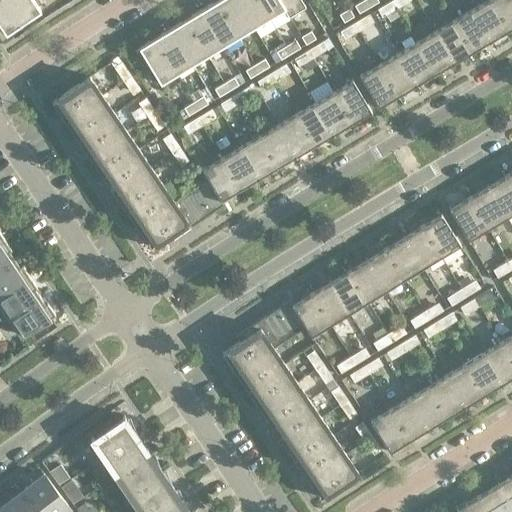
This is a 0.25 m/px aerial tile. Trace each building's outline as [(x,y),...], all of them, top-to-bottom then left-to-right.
[(0,0),(0,14),(21,0),(0,0)] [(40,10),(33,0),(21,0),(0,14),(0,25),(5,34),(40,10)] [(238,36),(216,0),(201,9),(223,45),(238,36)] [(254,27),(237,0),(216,0),(238,36),(254,27)] [(269,17),(258,0),(237,0),(254,27),(269,17)] [(258,0),(269,17),(284,8),(279,0),(258,0)] [(301,0),(279,0),(284,8),(289,16),(305,6),(301,0)] [(368,6),(364,0),(360,0),(354,4),(358,12),(368,6)] [(397,7),(392,0),(390,0),(378,8),(382,15),(397,7)] [(508,28),(491,0),(484,0),(471,8),(490,40),(491,40),(490,39),(508,28)] [(511,0),(491,0),(508,28),(511,25),(511,0)] [(339,13),(343,21),(353,15),(349,7),(339,13)] [(490,40),(471,8),(453,19),(471,50),(489,39),(490,40)] [(223,45),(201,9),(185,19),(208,55),(223,45)] [(374,20),(369,13),(355,21),(360,29),(374,20)] [(208,55),(185,19),(170,28),(192,64),(208,55)] [(471,50),(453,19),(434,30),(453,62),(454,62),(453,61),(471,50)] [(360,29),(355,21),(341,30),(345,37),(360,29)] [(192,64),(170,28),(155,38),(177,74),(192,64)] [(300,35),(305,43),(315,37),(310,29),(300,35)] [(453,62),(434,30),(416,41),(434,72),(452,61),(453,62)] [(177,74),(155,38),(139,47),(161,83),(177,74)] [(295,38),(285,44),(290,52),(300,46),(295,38)] [(327,48),(322,40),(308,49),(312,56),(327,48)] [(434,72),(416,41),(397,52),(416,84),(417,84),(416,83),(434,72)] [(290,52),(285,44),(276,50),(280,58),(290,52)] [(312,56),(308,49),(294,57),(298,65),(312,56)] [(416,84),(397,52),(378,63),(397,94),(415,83),(415,84),(416,84)] [(264,57),(254,63),(259,71),(269,65),(264,57)] [(130,75),(121,61),(114,66),(123,80),(130,75)] [(259,71),(254,63),(245,69),(249,77),(259,71)] [(290,70),(285,63),(271,71),(275,79),(290,70)] [(397,94),(378,63),(360,74),(360,73),(358,74),(378,107),(379,106),(379,105),(397,94)] [(275,79),(271,71),(257,80),(261,87),(275,79)] [(102,94),(89,75),(51,101),(64,120),(102,94)] [(140,89),(130,75),(123,80),(132,94),(140,89)] [(234,75),(224,81),(229,89),(238,83),(234,75)] [(351,80),(332,90),(351,121),(369,111),(369,112),(371,111),(351,78),(350,79),(351,80)] [(229,89),(224,81),(214,87),(219,95),(229,89)] [(253,92),(248,85),(234,94),(238,101),(253,92)] [(351,121),(332,90),(314,101),(333,133),(333,132),(351,121)] [(114,112),(102,94),(64,120),(76,138),(114,112)] [(203,94),(193,100),(198,108),(208,102),(203,94)] [(238,101),(234,94),(220,102),(224,110),(238,101)] [(154,111),(145,97),(138,102),(147,116),(154,111)] [(198,108),(193,100),(183,106),(188,114),(198,108)] [(333,133),(314,101),(295,112),(314,143),(332,133),(332,134),(333,133)] [(216,115),(211,107),(197,116),(201,123),(216,115)] [(164,124),(154,111),(147,116),(157,129),(164,124)] [(126,130),(114,112),(76,138),(88,156),(126,130)] [(314,143),(295,112),(277,123),(296,155),(296,154),(314,143)] [(201,123),(197,116),(183,125),(187,132),(201,123)] [(296,155),(277,123),(258,134),(277,165),(295,155),(295,156),(296,155)] [(138,148),(126,130),(88,156),(100,173),(138,148)] [(179,146),(169,133),(162,138),(171,151),(179,146)] [(277,165),(258,134),(240,145),(259,177),(258,176),(277,165)] [(259,177),(240,145),(221,156),(239,187),(257,177),(258,178),(259,177)] [(188,160),(179,146),(171,151),(181,165),(188,160)] [(150,166),(138,148),(100,173),(113,191),(150,166)] [(239,187),(221,156),(203,167),(202,166),(201,167),(207,177),(208,177),(221,199),(221,198),(239,187)] [(162,184),(150,166),(113,191),(125,209),(162,184)] [(511,211),(511,184),(506,174),(488,184),(487,183),(486,184),(505,216),(511,211)] [(207,177),(173,200),(175,201),(137,227),(150,246),(168,234),(171,239),(224,203),(221,198),(221,199),(208,177),(207,177)] [(175,201),(173,200),(162,184),(125,209),(137,227),(175,201)] [(505,216),(486,184),(486,185),(468,196),(487,227),(505,216)] [(487,227),(468,196),(450,206),(450,205),(448,206),(468,239),(469,238),(469,237),(487,227)] [(439,213),(421,224),(440,255),(458,244),(459,245),(460,244),(440,211),(439,212),(439,213)] [(440,255),(421,224),(403,235),(403,234),(402,234),(422,266),(440,255)] [(422,266),(402,234),(402,235),(402,236),(385,247),(403,277),(422,266)] [(11,248),(3,236),(0,238),(0,265),(14,256),(9,249),(11,248)] [(403,277),(385,247),(367,257),(366,256),(365,257),(385,289),(403,277)] [(19,264),(14,256),(0,265),(0,293),(28,274),(21,263),(19,264)] [(385,289),(365,257),(366,258),(348,269),(366,300),(385,289)] [(511,268),(507,260),(492,269),(497,276),(511,268)] [(366,300),(348,269),(330,280),(329,279),(348,311),(366,300)] [(36,285),(28,274),(0,293),(0,303),(8,315),(39,294),(34,287),(36,285)] [(348,311),(329,279),(328,280),(329,281),(311,292),(330,322),(348,311)] [(475,279),(460,288),(465,295),(479,287),(475,279)] [(465,295),(460,288),(446,296),(451,304),(465,295)] [(493,296),(488,289),(474,297),(478,305),(493,296)] [(311,292),(293,303),(292,304),(305,325),(311,335),(312,334),(312,333),(330,322),(311,292)] [(44,302),(39,294),(8,315),(21,335),(54,312),(46,300),(44,302)] [(478,305),(474,297),(460,306),(464,313),(478,305)] [(222,352),(234,371),(271,345),(272,345),(273,347),(305,325),(292,304),(293,303),(290,298),(256,321),(236,334),(240,340),(222,352)] [(438,301),(423,310),(428,318),(442,309),(438,301)] [(428,318),(423,310),(409,319),(414,326),(428,318)] [(456,318),(451,311),(437,319),(441,327),(456,318)] [(441,327),(437,319),(423,328),(427,335),(441,327)] [(401,324),(387,333),(391,340),(405,331),(401,324)] [(511,332),(500,340),(511,359),(511,332)] [(391,340),(387,333),(372,341),(377,349),(391,340)] [(419,341),(414,333),(400,342),(404,349),(419,341)] [(511,374),(511,359),(500,340),(482,351),(501,383),(502,383),(501,382),(511,374)] [(404,349),(400,342),(386,351),(390,358),(404,349)] [(272,345),(271,345),(234,371),(246,389),(284,363),(273,347),(272,345)] [(364,347),(350,356),(355,363),(369,354),(364,347)] [(322,363),(313,349),(306,354),(315,368),(322,363)] [(501,383),(482,351),(463,363),(482,393),(500,382),(500,383),(501,383)] [(355,363),(350,356),(336,364),(341,372),(355,363)] [(382,363),(377,356),(363,365),(368,372),(382,363)] [(296,381),(284,363),(246,389),(259,406),(296,381)] [(332,377),(322,363),(315,368),(324,382),(332,377)] [(482,393),(463,363),(445,374),(464,406),(465,405),(464,404),(482,393)] [(368,372),(363,365),(349,374),(354,381),(368,372)] [(464,406),(445,374),(426,385),(445,416),(463,405),(464,406)] [(308,399),(296,381),(259,406),(271,424),(308,399)] [(347,399),(337,385),(330,390),(339,404),(347,399)] [(445,416),(426,385),(408,396),(427,428),(428,428),(427,427),(445,416)] [(427,428),(408,396),(389,408),(408,438),(426,427),(427,428)] [(321,417),(308,399),(271,424),(283,442),(321,417)] [(356,413),(347,399),(339,404),(349,417),(356,413)] [(408,438),(389,408),(372,419),(371,418),(369,418),(389,451),(391,450),(390,449),(408,438)] [(90,437),(103,456),(137,433),(124,414),(90,437)] [(333,434),(321,417),(283,442),(295,460),(333,434)] [(371,435),(362,421),(354,426),(364,439),(371,435)] [(149,451),(137,433),(103,456),(115,474),(149,451)] [(345,452),(333,434),(295,460),(307,478),(345,452)] [(380,448),(371,435),(364,439),(373,453),(380,448)] [(161,469),(149,451),(115,474),(127,492),(161,469)] [(357,471),(345,452),(307,478),(320,497),(357,471)] [(53,462),(46,468),(53,478),(61,472),(53,462)] [(173,487),(161,469),(127,492),(139,510),(173,487)] [(58,511),(68,505),(43,473),(25,486),(44,511),(58,511)] [(511,473),(498,482),(498,481),(497,481),(511,505),(511,473)] [(511,511),(511,505),(497,481),(497,482),(477,494),(487,511),(511,511)] [(44,511),(25,486),(24,487),(25,488),(9,500),(17,511),(44,511)] [(77,486),(66,494),(72,502),(82,495),(77,486)] [(174,511),(185,505),(173,487),(139,510),(140,511),(174,511)] [(487,511),(477,494),(457,507),(456,506),(455,506),(458,511),(487,511)] [(17,511),(9,500),(0,506),(0,511),(17,511)]
